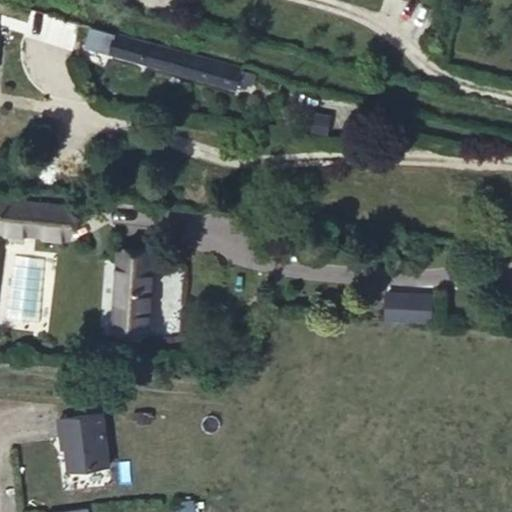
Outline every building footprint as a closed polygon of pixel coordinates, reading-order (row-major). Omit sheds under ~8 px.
[(257,69),(90,26),(84,45),(237,89),(238,85),(246,87),(248,79),(253,81),(257,69)] [(324,130),(329,112),(304,106),(299,123),(324,130)] [(1,203),(0,212),(0,233),(66,243),(71,213),(1,203)] [(146,328),(151,254),(121,253),(115,327),(146,328)] [(38,288),(26,288),(27,261),(13,260),(11,317),(37,318),(38,288)] [(385,286),(383,318),(430,320),(431,288),(385,286)] [(335,288),(333,315),(378,318),(380,291),(335,288)] [(66,438),(69,471),(109,469),(105,417),(62,420),(63,439),(66,438)]
